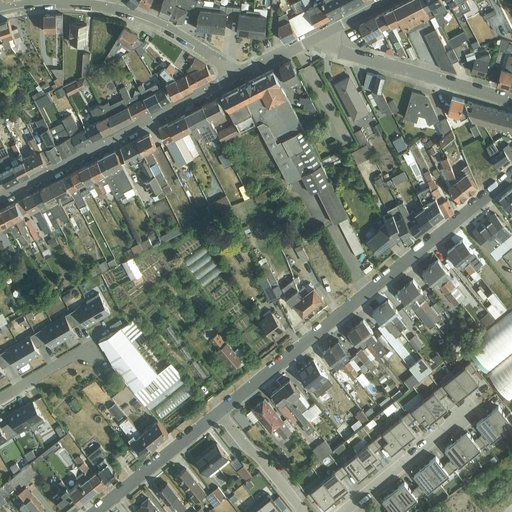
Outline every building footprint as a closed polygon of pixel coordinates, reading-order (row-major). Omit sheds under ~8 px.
[(163,0),(159,12),(169,16),(176,0),(175,0),(163,0)] [(175,0),(176,0),(169,16),(182,22),(188,7),(193,9),(197,0),(175,0)] [(197,0),(193,9),(199,12),(197,28),(211,30),(213,6),(214,0),(210,0),(204,0),(205,1),(203,0),(197,0)] [(289,20),(297,34),(315,25),(302,0),(292,0),(294,2),(291,3),(297,14),(299,13),(299,14),(289,20)] [(302,0),(315,25),(323,21),(314,3),(313,4),(310,0),(302,0)] [(314,3),(323,21),(331,17),(322,0),(317,0),(318,1),(314,3)] [(322,0),(331,17),(342,11),(345,10),(348,9),(343,0),(322,0)] [(343,0),(348,9),(349,8),(363,1),(364,0),(363,0),(343,0)] [(408,0),(393,8),(404,29),(407,27),(409,30),(412,28),(411,26),(423,19),(424,22),(427,20),(426,18),(429,16),(420,0),(408,0)] [(420,0),(429,16),(435,26),(440,24),(427,0),(420,0)] [(427,0),(440,24),(446,20),(442,12),(447,9),(442,0),(427,0)] [(458,3),(456,0),(447,0),(450,5),(451,4),(457,15),(462,12),(458,3)] [(475,0),(476,1),(483,14),(484,16),(490,12),(487,6),(497,1),(496,0),(475,0)] [(483,14),(476,1),(470,4),(475,13),(477,12),(479,15),(483,14)] [(213,6),(211,30),(225,31),(226,19),(232,20),(233,6),(226,5),(226,11),(220,10),(220,6),(213,6)] [(233,6),(232,20),(238,21),(237,33),(251,34),(254,10),(246,9),(246,13),(240,13),(240,7),(233,6)] [(384,12),(399,39),(407,35),(404,29),(393,8),(384,12)] [(254,10),(251,34),(265,36),(267,15),(260,15),(260,11),(254,10)] [(376,17),(385,35),(389,33),(397,48),(402,45),(399,39),(384,12),(376,17)] [(63,13),(44,14),(45,31),(63,30),(63,13)] [(297,34),(289,20),(286,13),(278,16),(279,30),(284,41),(297,34)] [(491,14),(485,17),(488,22),(493,20),(491,14)] [(385,35),(376,17),(359,25),(369,44),(385,35)] [(0,21),(0,28),(5,44),(11,42),(12,44),(22,40),(18,27),(12,28),(8,19),(0,21)] [(411,26),(412,28),(424,22),(423,19),(411,26)] [(72,22),(71,42),(86,43),(87,23),(84,23),(82,22),(77,22),(75,23),(72,22)] [(136,47),(140,45),(143,42),(136,37),(137,34),(125,26),(110,51),(114,54),(118,47),(119,48),(121,44),(131,50),(136,47)] [(452,63),(446,51),(439,35),(436,29),(424,34),(441,69),(457,73),(452,63)] [(448,39),(454,36),(451,30),(445,33),(448,39)] [(454,36),(448,39),(452,48),(462,43),(462,42),(468,38),(464,30),(454,36)] [(502,38),(498,50),(505,52),(505,50),(511,52),(511,48),(511,44),(508,43),(509,40),(502,38)] [(140,45),(136,47),(140,55),(146,51),(140,45)] [(402,45),(397,48),(396,48),(400,56),(405,54),(403,49),(402,45)] [(411,46),(406,49),(411,60),(417,57),(411,46)] [(446,51),(452,63),(458,59),(452,48),(446,51)] [(473,51),(465,54),(469,66),(472,67),(471,71),(485,75),(490,57),(489,53),(476,58),(473,51)] [(508,88),(511,75),(511,52),(510,52),(510,55),(509,55),(505,68),(501,68),(497,85),(508,88)] [(83,53),(82,75),(86,73),(88,72),(89,64),(90,53),(83,53)] [(186,74),(193,88),(213,78),(206,64),(190,54),(186,59),(191,62),(186,70),(190,72),(186,74)] [(176,77),(184,93),(193,88),(186,74),(183,75),(170,63),(168,66),(160,59),(158,61),(159,62),(176,77)] [(284,65),(279,67),(289,86),(296,83),(297,86),(303,83),(290,60),(283,64),(284,65)] [(176,77),(159,62),(155,67),(156,69),(157,68),(159,69),(159,70),(170,80),(166,82),(174,98),(184,93),(176,77)] [(106,63),(91,71),(93,75),(108,67),(106,63)] [(59,68),(51,68),(57,77),(53,80),(58,86),(62,83),(63,84),(63,68),(59,68)] [(222,96),(230,112),(234,120),(236,123),(240,131),(257,122),(288,182),(302,175),(310,192),(317,189),(334,223),(338,221),(355,255),(365,250),(273,69),(222,96)] [(393,113),(387,103),(386,101),(381,91),(385,77),(367,72),(363,87),(372,90),(372,92),(382,112),(385,111),(388,115),(393,113)] [(86,76),(65,85),(70,94),(80,89),(81,90),(90,85),(86,76)] [(349,76),(335,83),(354,120),(369,113),(349,76)] [(141,92),(151,110),(162,104),(153,86),(152,85),(145,89),(142,83),(138,85),(141,92)] [(153,86),(162,104),(170,100),(164,87),(159,89),(156,83),(152,85),(153,86)] [(35,100),(45,95),(39,84),(36,86),(39,91),(32,95),(35,100)] [(124,97),(135,118),(151,110),(141,92),(135,90),(133,96),(131,97),(125,85),(119,88),(124,97)] [(62,87),(55,90),(58,97),(66,93),(62,87)] [(412,91),(404,118),(429,124),(439,120),(430,102),(429,102),(427,98),(425,98),(425,95),(412,91)] [(45,95),(35,100),(39,107),(53,100),(49,92),(46,94),(45,95)] [(300,96),(299,102),(304,103),(303,108),(313,110),(316,109),(309,95),(305,97),(300,96)] [(203,105),(211,120),(224,113),(225,115),(230,112),(222,96),(217,98),(203,105)] [(102,103),(115,128),(135,118),(124,97),(110,104),(109,100),(102,103)] [(474,120),(464,100),(452,97),(450,104),(446,103),(446,112),(456,116),(458,121),(469,117),(472,125),(475,123),(474,120)] [(387,103),(393,113),(398,110),(393,100),(387,103)] [(464,100),(474,120),(480,122),(484,123),(489,107),(464,100)] [(85,127),(92,140),(115,128),(102,103),(90,110),(96,121),(90,124),(85,127)] [(185,115),(192,129),(197,138),(202,136),(205,140),(207,139),(210,145),(213,143),(220,156),(227,152),(222,142),(217,133),(211,120),(203,105),(185,115)] [(8,106),(1,111),(4,116),(11,111),(8,106)] [(489,107),(484,123),(499,127),(503,111),(489,107)] [(511,114),(503,111),(499,127),(511,130),(511,114)] [(92,140),(85,127),(80,129),(71,113),(62,118),(64,121),(78,148),(92,140)] [(168,124),(187,161),(194,158),(189,149),(195,146),(188,132),(192,129),(185,115),(168,124)] [(36,143),(47,164),(63,156),(56,142),(43,117),(41,118),(35,121),(45,139),(36,143)] [(443,136),(452,129),(447,118),(436,123),(443,136)] [(56,142),(63,156),(72,151),(78,148),(64,121),(51,128),(58,141),(56,142)] [(217,133),(222,142),(241,132),(240,131),(236,123),(223,130),(217,133)] [(379,123),(372,126),(377,136),(384,132),(379,123)] [(187,161),(168,124),(159,128),(166,142),(168,141),(169,141),(181,164),(187,161)] [(476,124),(470,127),(474,136),(480,133),(476,124)] [(366,144),(368,148),(371,146),(361,128),(354,132),(361,144),(365,142),(366,144)] [(452,129),(443,136),(439,139),(443,149),(450,143),(451,144),(454,142),(453,140),(456,138),(454,134),(452,129)] [(19,150),(30,172),(47,164),(36,143),(31,132),(29,133),(25,135),(33,149),(28,151),(26,146),(19,150)] [(137,140),(165,194),(172,191),(151,150),(157,147),(150,133),(137,140)] [(397,133),(387,138),(393,150),(403,145),(397,133)] [(430,139),(424,143),(427,148),(433,144),(430,139)] [(165,194),(137,140),(121,148),(129,164),(139,159),(149,178),(143,180),(150,195),(151,194),(154,200),(159,198),(160,198),(166,195),(165,194)] [(482,140),(475,143),(478,148),(485,145),(482,140)] [(511,159),(504,149),(499,152),(493,142),(487,146),(499,169),(511,159)] [(11,159),(21,177),(23,176),(30,172),(19,150),(15,143),(11,145),(17,156),(13,158),(11,159)] [(504,149),(511,159),(511,158),(511,148),(508,143),(503,147),(504,149)] [(368,148),(366,144),(351,152),(358,164),(372,156),(368,148)] [(456,179),(468,194),(478,186),(468,164),(466,160),(462,151),(459,145),(457,146),(464,161),(461,164),(463,167),(459,170),(463,174),(456,179)] [(466,160),(468,164),(477,160),(472,147),(462,151),(466,160)] [(97,160),(112,189),(117,198),(125,194),(124,191),(133,186),(115,151),(97,160)] [(339,151),(331,155),(333,160),(342,156),(339,151)] [(483,167),(477,171),(484,184),(499,174),(486,151),(482,153),(484,157),(480,160),(483,167)] [(227,152),(220,156),(225,166),(232,162),(227,152)] [(406,152),(399,155),(403,162),(410,159),(406,152)] [(0,157),(0,171),(6,185),(17,179),(21,177),(11,159),(8,153),(0,157)] [(447,157),(454,173),(457,170),(451,155),(447,157)] [(225,166),(220,156),(218,156),(233,185),(234,184),(240,197),(247,210),(255,207),(232,162),(225,166)] [(454,173),(447,157),(441,159),(444,167),(441,169),(448,186),(460,201),(468,194),(456,179),(454,173)] [(89,165),(105,197),(106,199),(108,198),(105,192),(112,189),(97,160),(89,165)] [(80,169),(91,191),(94,197),(99,194),(102,199),(105,197),(89,165),(80,169)] [(437,168),(432,170),(435,177),(440,175),(437,168)] [(71,174),(82,195),(91,191),(80,169),(71,174)] [(429,185),(444,213),(445,215),(454,210),(440,185),(437,187),(428,170),(423,173),(429,185)] [(404,171),(392,177),(395,184),(408,178),(404,171)] [(82,195),(71,174),(64,178),(75,198),(83,213),(89,209),(82,195)] [(381,176),(374,180),(377,186),(385,182),(381,176)] [(51,184),(62,205),(75,198),(64,178),(51,184)] [(41,189),(58,221),(61,220),(65,220),(69,218),(62,205),(51,184),(41,189)] [(425,207),(433,222),(435,220),(434,218),(444,213),(429,185),(417,191),(417,192),(425,207)] [(269,188),(254,196),(257,201),(272,194),(269,188)] [(34,193),(50,225),(53,224),(56,229),(60,226),(58,221),(41,189),(34,193)] [(16,202),(22,214),(30,210),(36,222),(38,221),(45,234),(49,232),(52,238),(48,240),(52,247),(59,244),(50,225),(34,193),(16,202)] [(511,198),(507,193),(499,199),(511,214),(511,198)] [(213,211),(215,214),(231,205),(226,194),(209,203),(213,211)] [(398,204),(416,236),(433,222),(425,207),(414,213),(412,210),(409,212),(403,201),(398,204)] [(8,206),(28,243),(31,241),(26,232),(28,231),(25,225),(27,224),(26,221),(22,214),(16,202),(8,206)] [(390,215),(385,218),(386,220),(396,239),(401,237),(405,244),(408,242),(416,236),(398,204),(387,210),(388,211),(390,215)] [(215,214),(201,222),(204,227),(224,217),(223,216),(234,210),(231,205),(215,214)] [(1,210),(11,229),(16,237),(18,236),(21,242),(22,241),(26,248),(30,246),(28,243),(8,206),(1,210)] [(0,210),(0,235),(9,253),(15,250),(5,232),(11,229),(1,210),(0,210)] [(215,214),(213,211),(199,218),(201,222),(215,214)] [(490,251),(511,234),(495,213),(473,230),(490,251)] [(26,221),(27,224),(35,239),(36,239),(39,237),(30,219),(26,221)] [(376,231),(368,237),(367,239),(375,249),(377,252),(389,242),(390,244),(396,239),(386,220),(379,226),(380,228),(376,231)] [(181,225),(159,236),(162,241),(183,230),(181,225)] [(368,237),(376,231),(372,227),(364,233),(368,237)] [(511,234),(490,251),(497,260),(503,255),(511,247),(511,246),(511,234)] [(0,254),(0,255),(4,262),(11,258),(9,253),(0,235),(0,254)] [(140,242),(144,250),(153,246),(149,238),(140,242)] [(455,245),(481,276),(486,273),(480,265),(472,256),(475,254),(463,239),(455,245)] [(272,240),(266,243),(270,253),(276,250),(272,240)] [(144,250),(140,242),(131,246),(135,254),(144,250)] [(309,258),(303,247),(301,244),(295,247),(302,261),(309,258)] [(481,276),(455,245),(447,251),(462,270),(465,268),(476,281),(481,276)] [(204,246),(185,260),(189,266),(208,251),(204,246)] [(511,247),(503,255),(511,266),(511,247)] [(130,248),(124,251),(127,257),(133,254),(130,248)] [(144,251),(138,254),(140,259),(151,253),(149,249),(144,251)] [(266,274),(278,297),(284,294),(263,253),(257,257),(266,274)] [(285,257),(276,261),(278,266),(284,263),(284,265),(288,263),(285,257)] [(114,258),(108,262),(111,268),(118,264),(114,258)] [(128,260),(124,262),(130,272),(137,268),(131,258),(128,260)] [(213,259),(194,273),(198,279),(217,265),(213,259)] [(430,265),(459,301),(464,297),(450,279),(451,277),(447,272),(448,271),(438,259),(431,265),(430,265)] [(103,261),(95,266),(99,273),(107,268),(103,261)] [(459,301),(430,265),(422,271),(437,289),(439,287),(454,305),(459,301)] [(218,266),(200,281),(204,286),(222,271),(218,266)] [(278,297),(266,274),(258,278),(270,301),(278,297)] [(313,307),(299,290),(293,276),(282,280),(288,290),(292,303),(303,316),(308,312),(307,311),(313,307)] [(405,285),(436,323),(437,325),(443,320),(438,313),(436,310),(435,311),(430,306),(425,299),(427,297),(413,279),(406,285),(405,285)] [(299,290),(313,307),(323,298),(310,281),(299,290)] [(436,323),(405,285),(398,292),(407,304),(410,302),(430,328),(436,323)] [(481,287),(477,290),(484,298),(487,296),(481,287)] [(70,291),(63,296),(66,301),(74,297),(70,291)] [(493,292),(487,296),(492,303),(487,307),(495,317),(506,309),(493,292)] [(99,293),(87,300),(87,301),(98,319),(110,312),(99,293)] [(380,305),(401,330),(405,326),(400,319),(402,317),(388,299),(381,305),(380,305)] [(72,315),(77,324),(83,321),(86,326),(98,319),(87,301),(70,311),(72,315)] [(437,301),(430,306),(435,311),(436,310),(438,313),(444,309),(437,301)] [(401,330),(380,305),(380,306),(373,312),(382,324),(384,322),(396,337),(402,331),(401,330)] [(265,316),(259,321),(273,339),(285,329),(269,309),(263,313),(265,316)] [(412,309),(407,313),(415,323),(420,319),(412,309)] [(32,311),(26,314),(29,319),(35,316),(32,311)] [(72,315),(70,311),(52,322),(63,339),(75,332),(72,327),(77,324),(72,315)] [(180,311),(175,315),(183,325),(188,321),(180,311)] [(488,312),(480,318),(486,325),(494,319),(488,312)] [(23,315),(17,319),(20,325),(27,321),(23,315)] [(123,324),(113,331),(99,340),(99,341),(103,348),(113,364),(112,364),(112,365),(113,365),(114,367),(128,383),(145,405),(182,375),(171,361),(158,372),(137,346),(151,335),(144,327),(135,316),(123,324)] [(511,316),(469,351),(482,367),(478,371),(482,377),(487,373),(486,371),(511,349),(511,316)] [(113,331),(123,324),(122,322),(120,319),(110,326),(113,331)] [(356,325),(380,356),(387,351),(383,345),(383,344),(377,337),(376,338),(372,333),(373,332),(363,319),(356,325)] [(35,332),(42,345),(48,341),(51,347),(63,339),(52,322),(35,332)] [(5,323),(0,325),(0,326),(3,332),(8,329),(5,323)] [(356,352),(366,364),(371,371),(372,370),(375,373),(378,371),(376,367),(376,366),(371,360),(375,356),(381,363),(384,361),(380,356),(356,325),(355,326),(348,332),(358,344),(359,343),(363,348),(362,349),(361,348),(356,352)] [(169,326),(165,329),(176,344),(180,341),(169,326)] [(454,332),(447,338),(456,350),(470,339),(467,336),(465,337),(459,330),(455,333),(454,332)] [(23,351),(28,360),(40,353),(37,348),(42,345),(35,332),(17,342),(23,351)] [(242,361),(234,351),(227,343),(233,338),(229,334),(223,339),(218,333),(210,339),(218,349),(217,350),(232,369),(237,365),(242,361)] [(377,337),(383,344),(388,340),(382,333),(377,337)] [(415,334),(409,339),(417,349),(423,345),(415,334)] [(392,346),(406,365),(417,357),(403,338),(392,346)] [(331,346),(356,377),(359,374),(357,371),(361,367),(361,368),(366,364),(356,352),(352,356),(353,357),(351,359),(347,353),(348,352),(339,339),(331,345),(331,346)] [(0,352),(7,365),(13,362),(16,367),(28,360),(23,351),(17,342),(0,352)] [(184,346),(180,349),(187,359),(192,356),(184,346)] [(356,377),(331,346),(330,346),(323,352),(337,370),(342,366),(352,380),(356,377)] [(242,361),(237,365),(239,368),(249,360),(239,347),(234,351),(242,361)] [(438,353),(432,358),(437,363),(442,359),(438,353)] [(414,372),(419,379),(432,369),(422,356),(409,366),(414,372)] [(306,365),(321,384),(329,377),(319,364),(318,365),(314,359),(306,365)] [(195,360),(191,364),(202,379),(206,375),(195,360)] [(511,360),(491,377),(502,391),(497,395),(505,405),(510,400),(508,398),(511,395),(511,360)] [(468,391),(480,383),(472,373),(477,370),(470,362),(455,374),(468,391)] [(321,384),(306,365),(298,372),(313,390),(321,384)] [(419,379),(414,372),(404,380),(410,387),(419,379)] [(439,387),(445,395),(450,391),(457,400),(468,391),(455,374),(439,387)] [(281,386),(309,420),(321,410),(315,402),(311,405),(301,392),(301,390),(297,385),(295,385),(289,379),(281,386)] [(365,380),(360,385),(367,392),(372,388),(365,380)] [(309,420),(281,386),(272,393),(282,405),(285,402),(303,424),(302,425),(309,433),(315,428),(311,422),(309,420)] [(389,397),(397,391),(395,387),(387,394),(389,397)] [(434,412),(437,416),(448,408),(441,399),(445,395),(439,387),(424,400),(434,412)] [(392,397),(394,400),(402,393),(399,389),(391,396),(392,397)] [(378,406),(387,397),(383,393),(374,402),(378,406)] [(394,400),(392,397),(382,405),(384,408),(394,400)] [(75,398),(68,403),(76,413),(83,408),(75,398)] [(113,399),(105,405),(110,411),(112,410),(119,419),(125,414),(113,399)] [(252,409),(259,418),(270,432),(275,428),(284,439),(293,432),(292,431),(295,429),(286,418),(283,421),(265,399),(252,409)] [(407,413),(413,421),(418,417),(425,427),(437,417),(437,416),(434,412),(424,400),(407,413)] [(21,408),(31,426),(34,430),(39,427),(38,425),(45,421),(33,401),(21,408)] [(138,401),(132,405),(136,410),(141,405),(138,401)] [(184,402),(169,414),(175,421),(190,409),(184,402)] [(487,415),(502,433),(511,424),(511,412),(511,411),(510,412),(506,415),(498,406),(487,415)] [(371,407),(365,412),(369,417),(375,412),(371,407)] [(6,424),(13,436),(31,426),(21,408),(8,416),(11,421),(6,424)] [(259,418),(252,409),(247,413),(254,422),(255,422),(259,418)] [(343,424),(336,429),(345,439),(355,431),(356,430),(364,423),(368,420),(369,419),(361,409),(355,415),(358,419),(349,426),(346,422),(343,424)] [(407,413),(390,427),(404,444),(411,438),(416,434),(408,425),(413,421),(407,413)] [(239,414),(235,416),(241,424),(245,422),(239,414)] [(479,437),(486,444),(487,445),(502,433),(487,415),(476,424),(484,433),(479,437)] [(152,447),(141,433),(127,417),(119,423),(130,436),(128,438),(140,452),(143,449),(145,452),(152,447)] [(141,433),(152,447),(169,433),(157,419),(141,433)] [(0,444),(13,436),(6,424),(1,427),(0,425),(0,444)] [(62,427),(56,432),(60,437),(66,432),(62,427)] [(404,444),(390,427),(374,440),(379,448),(384,444),(392,454),(404,444)] [(38,434),(40,439),(51,435),(48,430),(38,434)] [(462,436),(456,440),(470,457),(486,444),(479,437),(475,441),(469,434),(467,431),(465,433),(462,436)] [(325,439),(312,450),(319,460),(333,449),(325,439)] [(448,462),(454,470),(470,457),(456,440),(455,441),(445,449),(453,458),(448,462)] [(58,442),(51,448),(56,454),(63,448),(58,442)] [(206,452),(217,466),(228,458),(228,457),(217,443),(216,444),(215,443),(211,447),(211,448),(206,452)] [(100,445),(87,456),(108,482),(115,476),(113,474),(115,471),(104,458),(108,454),(100,445)] [(278,446),(275,448),(284,460),(287,458),(278,446)] [(32,450),(25,454),(28,460),(36,456),(32,450)] [(217,466),(206,452),(201,456),(200,455),(196,459),(196,460),(195,461),(207,475),(209,474),(210,476),(220,469),(217,466)] [(40,454),(34,459),(37,463),(44,458),(40,454)] [(83,471),(99,489),(106,483),(97,471),(94,473),(80,456),(79,457),(78,456),(74,459),(83,471)] [(237,470),(243,466),(236,456),(230,461),(237,470)] [(425,465),(439,482),(454,470),(448,462),(446,464),(443,466),(436,456),(425,465)] [(217,466),(220,469),(230,461),(228,458),(217,466)] [(12,485),(14,487),(19,482),(22,486),(37,473),(29,463),(8,480),(12,485)] [(243,466),(237,470),(246,481),(252,476),(243,465),(243,466)] [(419,470),(414,474),(416,477),(421,483),(417,487),(422,494),(423,495),(439,482),(425,465),(419,470)] [(186,468),(176,476),(196,501),(206,493),(186,468)] [(69,490),(80,504),(99,489),(83,471),(76,477),(79,482),(69,490)] [(0,487),(0,492),(4,497),(15,488),(14,487),(12,485),(8,480),(0,487)] [(70,511),(80,504),(69,490),(61,480),(57,483),(61,487),(53,493),(68,511),(70,511)] [(394,491),(407,507),(422,494),(417,487),(412,491),(405,482),(394,491)] [(167,483),(158,491),(174,511),(180,511),(186,507),(177,496),(177,495),(167,483)] [(212,491),(220,502),(227,497),(218,486),(212,491)] [(24,499),(33,511),(42,511),(41,511),(43,510),(39,504),(40,503),(26,487),(18,493),(24,499)] [(283,511),(286,510),(273,490),(243,510),(243,511),(283,511)] [(220,502),(212,491),(206,496),(215,507),(220,502)] [(407,507),(394,491),(383,499),(390,509),(385,511),(400,511),(405,509),(407,507)] [(159,511),(148,498),(142,504),(143,506),(136,511),(159,511)] [(33,511),(24,499),(18,504),(25,511),(23,511),(33,511)]
